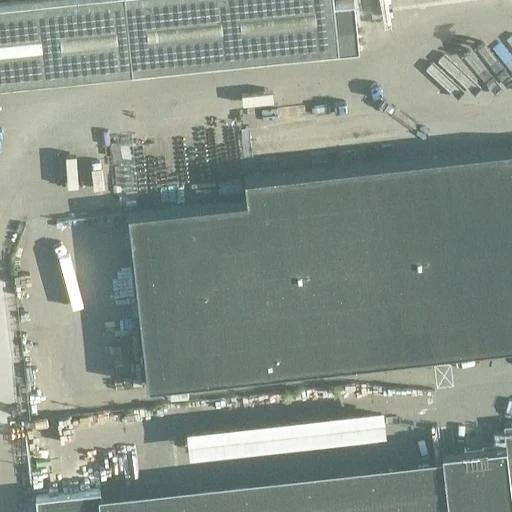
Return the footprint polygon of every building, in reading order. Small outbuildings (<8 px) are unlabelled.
[(124,0),(11,0),(0,1),(0,82),(131,70),(124,0)] [(124,0),(131,70),(159,67),(338,49),(357,47),(351,0),(349,0),(333,2),(332,0),(124,0)] [(246,197),(128,210),(147,384),(511,342),(511,145),(244,176),(246,197)] [(189,448),(386,431),(384,405),(187,422),(189,448)] [(511,422),(502,424),(505,442),(511,506),(511,422)] [(442,481),(272,500),(272,511),(511,511),(511,506),(505,442),(438,449),(442,481)] [(102,511),(100,487),(35,494),(36,511),(272,511),(272,500),(164,511),(102,511)]
